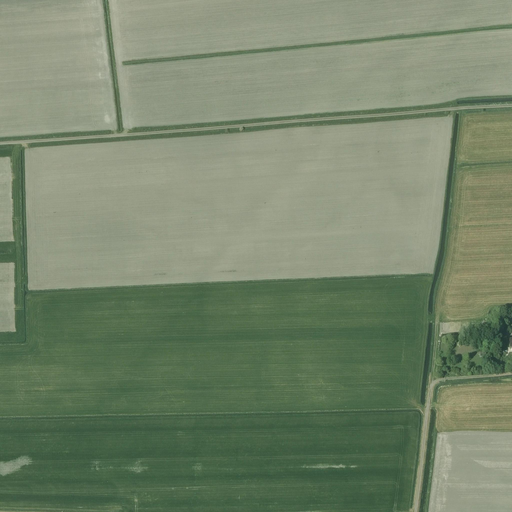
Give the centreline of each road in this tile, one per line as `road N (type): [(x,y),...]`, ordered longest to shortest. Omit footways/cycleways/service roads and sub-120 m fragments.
road 1 (track): [(0,143),(511,104)]
road 2 (track): [(511,373),(430,386),(415,511)]
